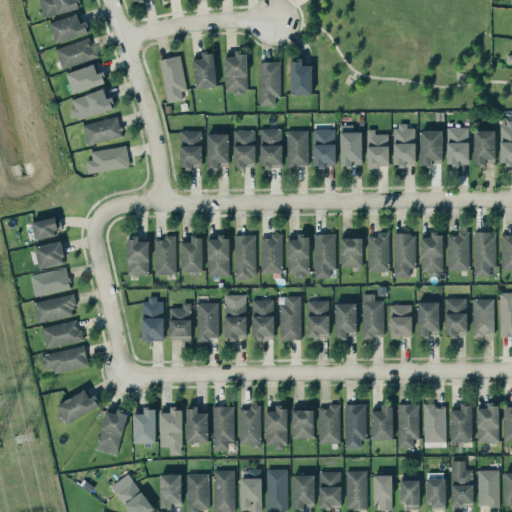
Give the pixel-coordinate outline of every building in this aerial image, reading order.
[(79,7),(77,0),(38,0),(43,17),(79,7)] [(56,43),(87,32),(80,12),(49,22),(56,43)] [(55,48),(62,69),(97,56),(90,36),(55,48)] [(214,50),(202,51),(202,58),(193,59),(194,87),(215,86),(214,50)] [(247,92),(246,50),(235,51),(235,56),(224,56),(225,90),(233,89),(233,92),(247,92)] [(183,99),(181,90),(187,89),(180,54),(159,58),(167,102),(183,99)] [(290,94),(312,94),(311,65),(301,65),(301,59),(290,60),(290,94)] [(280,61),(259,61),(260,105),(274,105),(274,96),(280,96),(280,61)] [(66,73),(73,93),(104,82),(97,62),(66,73)] [(69,99),(76,120),(113,107),(106,86),(69,99)] [(122,135),(117,115),(82,124),(87,144),(122,135)] [(511,122),(500,122),(500,163),(511,163),(511,122)] [(362,163),(361,131),(353,131),(353,124),(340,124),(340,166),(352,166),(352,163),(362,163)] [(393,165),(404,165),(404,163),(415,163),(415,127),(407,127),(407,124),(393,125),(393,165)] [(468,126),(446,127),(447,165),(459,164),(459,161),(469,161),(468,126)] [(260,166),(282,166),(281,127),(260,128),(260,166)] [(335,166),(334,128),(313,129),(314,166),(335,166)] [(389,166),(388,133),(375,133),(374,128),(366,128),(367,166),(389,166)] [(201,129),(179,129),(180,167),(202,167),(201,129)] [(255,163),(255,129),(233,129),(233,167),(245,167),(245,163),(255,163)] [(286,129),(287,166),(308,166),(308,129),(286,129)] [(495,129),(473,130),(474,164),(484,164),(484,161),(495,161),(495,129)] [(442,130),(420,130),(419,165),(431,165),(431,161),(441,161),(442,130)] [(206,133),(207,168),(218,167),(218,162),(228,162),(227,133),(206,133)] [(91,149),(92,159),(85,159),(87,171),(129,167),(126,146),(91,149)] [(31,221),(35,238),(63,232),(59,215),(31,221)] [(511,230),(510,230),(510,234),(501,234),(501,269),(511,268),(511,230)] [(475,275),(490,275),(490,266),(496,266),(495,231),(474,232),(475,275)] [(282,271),(282,233),(270,232),(270,237),(261,237),(260,271),(282,271)] [(395,276),(410,276),(410,267),(415,267),(415,232),(394,233),(395,276)] [(468,232),(447,232),(447,270),(469,269),(468,232)] [(335,233),(314,233),(314,278),(330,277),(330,268),(335,268),(335,233)] [(368,271),(389,270),(388,233),(367,234),(368,271)] [(255,234),(234,234),(234,278),(255,278),(255,234)] [(442,234),(420,235),(421,271),(443,271),(442,234)] [(340,265),(362,266),(362,235),(341,235),(340,265)] [(148,240),(138,240),(138,236),(127,236),(127,274),(148,274),(148,240)] [(201,236),(190,236),(190,241),(180,241),(181,271),(202,270),(201,236)] [(228,236),(207,237),(208,275),(229,274),(228,236)] [(288,274),(310,273),(308,236),(286,237),(288,274)] [(175,237),(154,237),(154,273),(176,273),(175,237)] [(65,261),(59,240),(34,247),(39,268),(65,261)] [(35,296),(70,288),(66,266),(30,275),(35,296)] [(511,291),(500,292),(501,336),(511,335),(511,291)] [(33,301),(37,322),(76,314),(72,293),(33,301)] [(224,337),(246,337),(245,293),(224,294),(224,337)] [(362,293),(362,336),(384,336),(384,300),(374,300),(374,293),(362,293)] [(301,339),(300,295),(279,295),(279,339),(301,339)] [(445,297),(444,334),(466,334),(466,297),(445,297)] [(141,298),(142,340),(164,339),(163,298),(141,298)] [(273,298),(251,299),(252,338),(274,338),(273,298)] [(472,335),(494,336),(494,298),(473,298),(472,335)] [(328,299),(307,300),(307,336),(329,336),(328,299)] [(218,301),(196,302),(197,338),(218,338),(218,301)] [(439,301),(417,301),(417,335),(429,335),(429,330),(439,330),(439,301)] [(182,306),(168,307),(169,340),(191,339),(189,302),(181,302),(182,306)] [(334,302),(335,337),(346,337),(346,334),(356,334),(356,302),(334,302)] [(411,303),(389,304),(390,337),(412,336),(411,303)] [(41,327),(46,348),(82,340),(77,318),(41,327)] [(41,355),(44,369),(53,367),(54,374),(88,365),(83,344),(41,355)] [(56,402),(64,422),(99,407),(94,395),(90,397),(86,389),(56,402)] [(344,403),(345,448),(361,447),(360,438),(366,438),(366,403),(344,403)] [(397,403),(398,447),(413,446),(413,438),(419,438),(418,403),(397,403)] [(450,409),(450,441),(472,441),(471,403),(460,403),(460,409),(450,409)] [(260,404),(249,405),(249,408),(239,408),(239,443),(251,443),(251,447),(260,447),(260,404)] [(392,439),(392,404),(381,404),(381,410),(371,410),(371,439),(392,439)] [(446,441),(445,404),(423,404),(424,441),(446,441)] [(213,450),(228,449),(228,440),(234,440),(233,405),(212,405),(213,450)] [(286,405),(275,405),(275,410),(265,410),(265,444),(275,444),(275,448),(286,448),(286,405)] [(312,438),(313,406),(292,405),(291,437),(312,438)] [(339,405),(318,405),(318,442),(340,442),(339,405)] [(477,441),(499,441),(498,405),(476,405),(477,441)] [(511,405),(503,406),(504,440),(511,439),(511,405)] [(208,441),(207,412),(197,412),(197,406),(186,406),(186,441),(208,441)] [(155,407),(143,407),(144,412),(133,413),(133,442),(155,442),(155,407)] [(159,411),(159,446),(170,445),(170,454),(182,454),(181,407),(170,407),(170,411),(159,411)] [(105,410),(95,449),(116,454),(127,412),(118,410),(117,413),(105,410)] [(451,505),(473,504),(472,468),(466,468),(465,460),(451,460),(451,505)] [(261,510),(261,468),(239,468),(240,511),(261,510)] [(287,468),(266,468),(267,510),(288,509),(287,468)] [(213,469),(214,511),(235,511),(234,469),(213,469)] [(366,469),(345,470),(346,508),(367,507),(366,469)] [(477,469),(478,506),(499,505),(499,469),(477,469)] [(319,471),(319,507),(341,506),(340,470),(319,471)] [(445,505),(444,472),(425,472),(426,506),(445,505)] [(129,511),(147,511),(153,508),(130,473),(112,485),(129,511)] [(181,473),(159,473),(160,508),(172,508),(171,505),(181,505),(181,473)] [(186,473),(187,510),(208,509),(208,473),(186,473)] [(314,474),(292,474),(293,508),(304,508),(304,503),(314,503),(314,474)] [(392,474),(373,474),(373,508),(391,508),(392,474)] [(418,479),(401,480),(401,508),(419,508),(418,479)]
